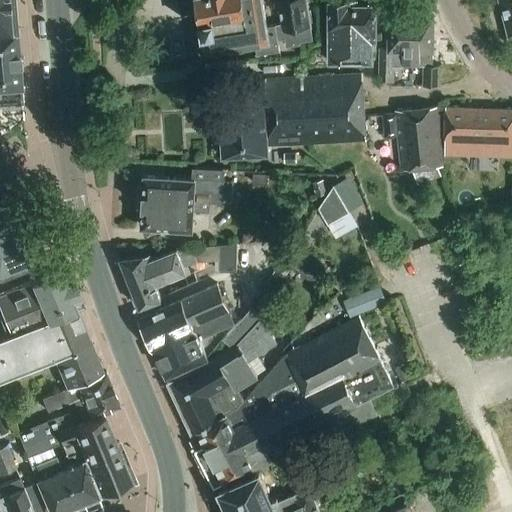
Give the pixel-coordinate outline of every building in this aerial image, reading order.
[(11,27),(8,0),(0,0),(0,30),(11,29),(11,27)] [(278,37),(275,22),(266,24),(261,0),(193,0),(196,13),(200,16),(206,50),(256,41),(257,51),(280,47),(278,37)] [(278,0),(282,21),(275,22),(278,37),(285,36),(287,46),(302,43),(302,41),(314,39),(311,23),(313,23),(311,10),(309,10),(306,0),(278,0)] [(370,41),(374,41),(374,4),(347,5),(347,0),(327,0),(329,61),(370,60),(370,41)] [(511,0),(498,0),(507,36),(511,34),(511,0)] [(394,79),(394,64),(413,64),(412,14),(388,13),(387,46),(382,46),(382,79),(394,79)] [(432,14),(412,14),(413,64),(424,64),(424,83),(438,83),(439,65),(431,65),(432,14)] [(0,104),(20,103),(19,84),(20,84),(18,27),(11,27),(11,29),(0,30),(0,104)] [(312,43),(302,43),(303,56),(312,55),(312,43)] [(268,143),(365,138),(363,116),(361,74),(263,78),(264,101),(220,103),(223,155),(269,153),(268,143)] [(400,167),(442,163),(437,105),(395,108),(395,112),(400,167)] [(446,106),(445,143),(444,152),(480,153),(481,144),(482,107),(446,106)] [(511,108),(482,107),(481,144),(480,153),(511,153),(511,108)] [(297,152),(285,152),(286,162),(298,162),(297,152)] [(194,165),(193,177),(144,174),(141,224),(189,227),(190,209),(208,210),(209,200),(224,201),(227,168),(194,165)] [(253,181),(269,181),(269,171),(254,170),(253,181)] [(314,179),(317,193),(328,191),(324,177),(314,179)] [(329,225),(351,211),(335,184),(318,208),(329,225)] [(0,275),(46,256),(28,211),(0,222),(0,275)] [(192,245),(190,246),(175,248),(175,247),(149,257),(147,252),(121,256),(140,306),(160,299),(153,281),(184,269),(182,264),(195,259),(196,261),(203,258),(220,258),(220,270),(236,269),(235,242),(219,242),(219,243),(192,245)] [(283,258),(276,270),(286,276),(293,264),(283,258)] [(0,291),(0,305),(11,332),(0,336),(0,376),(19,368),(19,369),(43,359),(54,354),(90,340),(61,269),(0,291)] [(357,294),(364,311),(396,298),(389,281),(357,294)] [(139,317),(146,334),(224,300),(216,283),(139,317)] [(227,308),(224,300),(146,334),(153,351),(195,332),(191,324),(227,308)] [(165,382),(177,408),(255,371),(257,373),(267,367),(260,357),(255,360),(251,354),(276,338),(262,317),(262,315),(252,306),(247,312),(247,311),(226,333),(234,344),(210,359),(165,382)] [(285,352),(285,354),(283,355),(280,358),(280,357),(243,397),(235,406),(191,432),(189,433),(197,430),(203,441),(192,446),(212,487),(223,482),(278,457),(379,418),(370,402),(394,390),(358,316),(285,352)] [(164,376),(166,375),(206,356),(195,332),(153,351),(164,376)] [(54,354),(67,386),(103,372),(90,340),(54,354)] [(47,369),(43,359),(19,369),(23,378),(47,369)] [(405,363),(396,367),(402,380),(411,376),(405,363)] [(106,371),(103,372),(67,386),(42,397),(47,410),(74,399),(82,418),(119,403),(106,371)] [(255,371),(177,408),(189,433),(191,432),(235,406),(243,397),(236,383),(257,373),(255,371)] [(393,386),(395,391),(372,402),(378,415),(412,398),(404,381),(393,386)] [(30,455),(51,446),(60,443),(66,456),(72,453),(74,458),(80,456),(82,459),(88,473),(92,472),(101,491),(131,479),(104,414),(76,424),(74,425),(72,421),(74,421),(69,409),(48,417),(49,418),(40,422),(42,426),(22,434),(30,455)] [(0,446),(0,473),(18,467),(16,462),(26,458),(18,439),(0,446)] [(51,446),(30,455),(34,464),(31,465),(51,511),(97,493),(88,473),(82,459),(60,468),(55,455),(51,446)] [(218,488),(229,511),(319,511),(309,486),(277,500),(274,495),(270,497),(259,471),(218,488)] [(21,476),(0,484),(0,499),(4,511),(10,511),(11,511),(39,511),(46,509),(35,481),(25,485),(21,476)] [(353,476),(331,485),(340,511),(362,511),(367,510),(353,476)] [(0,511),(11,511),(10,511),(4,511),(0,499),(0,511)] [(415,511),(411,502),(388,511),(415,511)]
